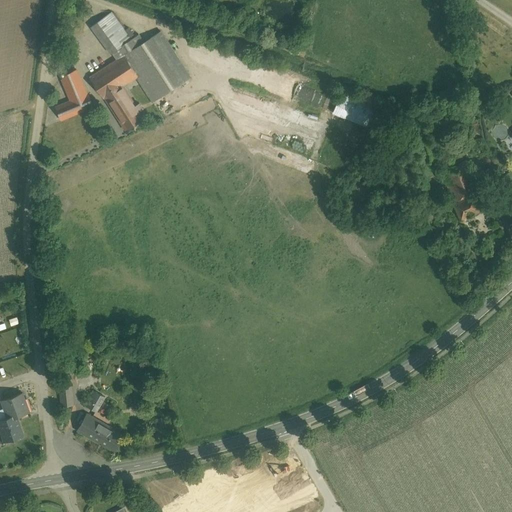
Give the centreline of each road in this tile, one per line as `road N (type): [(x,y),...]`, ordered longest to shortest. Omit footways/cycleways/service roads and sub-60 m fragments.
road 1 (unclassified): [(42,379),(27,269),(31,159),(56,0)]
road 2 (tertiary): [(511,278),(437,343),(285,426)]
road 3 (tertiary): [(285,426),(59,480)]
